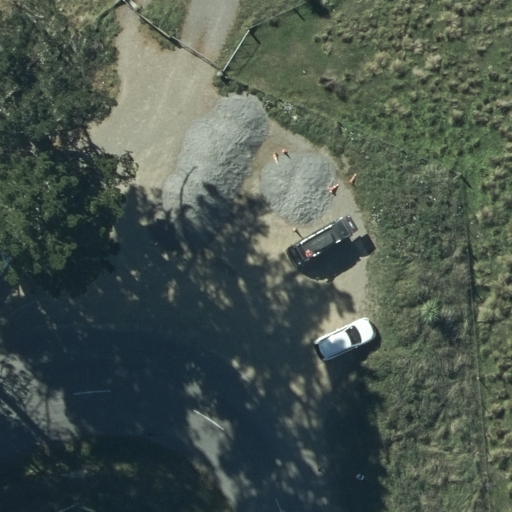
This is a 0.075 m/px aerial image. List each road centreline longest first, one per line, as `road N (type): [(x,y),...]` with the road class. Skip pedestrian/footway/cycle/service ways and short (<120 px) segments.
road 1 (track): [(220,0),(219,14),(185,58),(180,161),(205,366),(194,408)]
road 2 (unclassified): [(0,414),(79,392),(150,392),(194,408),(260,464),(282,511)]
